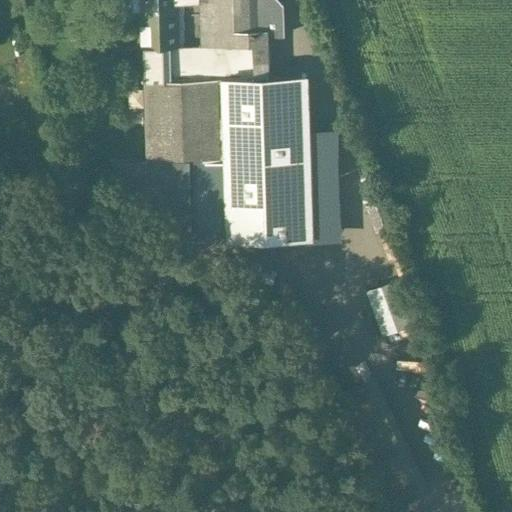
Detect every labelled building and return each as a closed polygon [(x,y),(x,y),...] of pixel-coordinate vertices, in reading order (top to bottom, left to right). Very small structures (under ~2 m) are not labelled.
[(135,0),(137,47),(143,47),(175,46),(173,0),(135,0)] [(265,0),(199,0),(201,45),(266,43),(265,0)] [(175,46),(143,47),(144,79),(267,76),(266,43),(201,45),(175,46)] [(267,76),(144,79),(146,158),(222,156),(225,238),(306,235),(300,75),(267,76)] [(394,274),(365,286),(384,332),(413,321),(394,274)]
